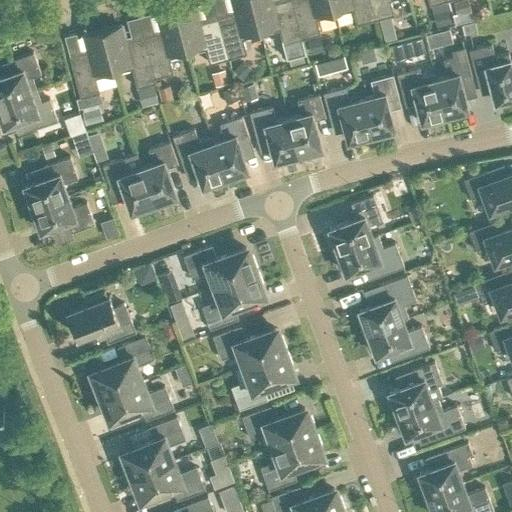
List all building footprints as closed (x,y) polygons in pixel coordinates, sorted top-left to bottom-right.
[(231,0),(234,10),(217,15),(228,56),(247,51),(243,37),(261,32),(252,0),(231,0)] [(252,0),(261,32),(279,27),(286,56),(305,51),(301,37),(291,0),(252,0)] [(316,17),(334,12),(330,0),(291,0),(301,37),(320,32),(316,17)] [(330,0),(334,12),(352,8),(356,22),(375,17),(370,0),(330,0)] [(370,0),(375,17),(394,12),(390,0),(370,0)] [(443,0),(431,3),(437,26),(451,22),(448,9),(451,9),(448,0),(443,0)] [(467,0),(454,0),(453,0),(456,13),(470,10),(467,0)] [(196,3),(176,8),(187,51),(205,47),(209,61),(228,56),(217,15),(200,19),(196,3)] [(161,30),(144,34),(155,76),(173,71),(170,56),(187,51),(176,8),(156,14),(161,30)] [(462,23),(464,33),(477,29),(474,19),(462,23)] [(122,23),(103,28),(114,71),(132,66),(137,86),(156,81),(155,76),(144,34),(127,39),(122,23)] [(441,29),(444,42),(453,40),(449,26),(441,29)] [(114,71),(103,28),(83,33),(87,49),(69,54),(81,96),(76,97),(78,106),(94,102),(92,93),(100,91),(96,76),(114,71)] [(320,36),(307,39),(310,51),(323,48),(320,36)] [(389,42),(393,58),(405,55),(401,39),(389,42)] [(499,98),(500,102),(511,98),(511,63),(508,51),(495,54),(492,41),(469,47),(476,74),(488,71),(495,99),(499,98)] [(448,73),(436,76),(446,117),(465,112),(464,108),(468,107),(461,79),(473,76),(465,45),(452,48),(454,54),(444,56),(448,73)] [(0,100),(37,87),(32,75),(41,72),(33,50),(11,58),(15,70),(0,74),(0,100)] [(304,59),(302,53),(291,56),(293,62),(304,59)] [(315,61),(318,73),(331,70),(328,58),(315,61)] [(243,59),(233,69),(243,78),(252,68),(243,59)] [(446,117),(436,76),(435,70),(422,74),(419,65),(397,70),(403,94),(414,91),(421,119),(426,118),(427,122),(446,117)] [(210,73),(214,86),(226,83),(222,70),(210,73)] [(362,96),(372,136),(392,131),(391,127),(395,126),(388,98),(400,95),(394,72),(371,78),(375,92),(362,96)] [(243,96),(257,93),(254,81),(240,85),(243,96)] [(158,86),(161,99),(173,96),(169,83),(158,86)] [(154,84),(138,88),(142,104),(158,100),(154,84)] [(226,99),(238,95),(234,84),(222,89),(226,99)] [(372,136),(362,96),(349,99),(346,84),(323,90),(329,113),(341,110),(348,138),(352,137),(354,141),(372,136)] [(37,87),(0,100),(0,120),(2,120),(4,124),(31,115),(35,126),(57,118),(50,96),(41,99),(37,87)] [(302,111),(290,114),(299,155),(318,150),(317,146),(321,145),(315,117),(326,115),(321,91),(299,96),(302,111)] [(299,155),(290,114),(276,117),(273,102),(250,107),(255,131),(267,128),(273,156),(278,155),(279,159),(299,155)] [(99,119),(96,106),(82,110),(86,123),(99,119)] [(225,135),(213,139),(227,179),(245,173),(244,169),(248,167),(238,140),(249,136),(241,113),(220,121),(225,135)] [(227,179),(213,139),(211,134),(198,138),(194,126),(172,134),(182,160),(193,156),(203,183),(207,182),(208,186),(227,179)] [(72,133),(76,144),(90,139),(93,149),(105,145),(99,129),(88,133),(86,128),(72,133)] [(154,160),(141,165),(155,204),(173,198),(172,194),(176,193),(167,165),(179,161),(171,138),(149,146),(154,160)] [(55,153),(52,142),(42,145),(46,156),(55,153)] [(141,165),(136,151),(124,155),(102,163),(110,186),(121,181),(125,193),(131,209),(135,207),(137,211),(155,204),(141,165)] [(22,189),(29,207),(68,193),(64,181),(78,176),(70,154),(48,162),(52,173),(25,183),(26,187),(22,189)] [(485,193),(490,207),(511,198),(511,170),(490,179),(486,168),(464,176),(472,198),(484,193),(485,193)] [(327,231),(333,249),(373,235),(372,234),(368,223),(382,218),(373,192),(350,200),(356,216),(329,225),(331,230),(327,231)] [(68,193),(29,207),(35,225),(39,224),(41,228),(68,219),(72,230),(94,222),(87,200),(72,205),(68,193)] [(408,208),(412,220),(421,216),(416,205),(408,208)] [(469,227),(477,249),(490,244),(495,258),(511,252),(511,224),(496,230),(491,219),(469,227)] [(373,235),(333,249),(340,268),(344,266),(346,270),(373,260),(377,274),(404,264),(395,240),(383,245),(378,232),(372,234),(373,235)] [(209,270),(214,284),(258,268),(252,252),(249,253),(246,246),(218,256),(215,254),(211,243),(184,253),(192,276),(209,270)] [(172,268),(156,274),(166,300),(181,295),(172,268)] [(258,268),(214,284),(219,298),(202,304),(210,327),(238,317),(234,305),(235,302),(263,292),(260,284),(264,283),(258,268)] [(474,278),(482,300),(495,295),(500,310),(511,305),(511,277),(501,281),(497,270),(474,278)] [(357,313),(363,331),(403,316),(403,317),(408,315),(404,302),(416,298),(407,272),(380,282),(386,297),(359,307),(361,311),(357,313)] [(107,294),(105,290),(89,296),(91,300),(68,309),(70,314),(67,316),(72,331),(76,329),(78,333),(97,326),(98,330),(103,328),(108,340),(135,329),(124,301),(113,305),(109,294),(107,294)] [(403,316),(363,331),(370,349),(374,348),(376,352),(403,342),(407,353),(429,345),(421,323),(407,328),(403,317),(403,316)] [(488,328),(496,350),(509,345),(511,352),(511,323),(511,320),(488,328)] [(238,350),(243,364),(287,348),(282,332),(278,334),(275,326),(248,336),(244,335),(240,323),(213,333),(221,356),(238,350)] [(480,332),(466,337),(470,349),(485,344),(480,332)] [(93,378),(98,394),(142,377),(137,363),(154,356),(145,334),(118,344),(122,355),(121,359),(93,369),(96,377),(93,378)] [(287,348),(243,364),(248,378),(231,384),(240,407),(267,397),(263,386),(264,382),(292,372),(289,365),(293,363),(287,348)] [(390,393),(387,394),(393,412),(432,398),(432,397),(438,395),(442,394),(438,382),(442,381),(434,359),(412,367),(416,379),(389,388),(390,393)] [(142,377),(98,394),(104,409),(108,408),(111,415),(139,405),(142,406),(146,417),(173,407),(165,384),(148,390),(142,377)] [(432,398),(393,412),(400,431),(404,429),(405,434),(432,424),(437,436),(465,425),(457,403),(442,408),(438,395),(432,397),(432,398)] [(267,430),(272,444),(317,428),(311,413),(307,414),(304,406),(277,416),(274,415),(270,404),(242,414),(250,436),(267,430)] [(124,459),(130,474),(174,457),(168,443),(185,437),(176,414),(149,425),(153,436),(152,439),(125,450),(128,457),(124,459)] [(317,428),(272,444),(277,458),(260,464),(269,487),(296,477),(292,466),(294,463),(321,453),(318,445),(322,444),(317,428)] [(416,476),(423,494),(462,479),(458,467),(472,462),(468,452),(472,451),(468,439),(442,449),(446,460),(419,470),(420,474),(416,476)] [(174,457),(130,474),(136,489),(139,488),(142,496),(170,485),(173,486),(177,498),(205,487),(196,464),(179,471),(174,457)] [(462,479),(423,494),(429,511),(430,511),(434,511),(443,511),(462,505),(464,511),(483,511),(493,508),(485,485),(467,491),(462,479)] [(292,511),(296,511),(336,511),(346,509),(340,493),(336,494),(334,487),(306,497),(303,495),(299,484),(271,494),(277,511),(292,511)] [(214,511),(207,494),(180,505),(182,511),(214,511)]
